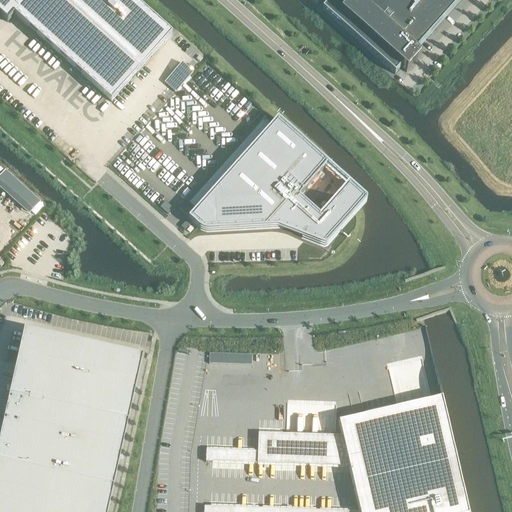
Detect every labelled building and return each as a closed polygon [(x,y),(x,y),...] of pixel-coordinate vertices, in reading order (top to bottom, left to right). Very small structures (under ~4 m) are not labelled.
[(111,103),(172,35),(132,0),(0,0),(0,16),(8,24),(14,16),(111,103)] [(461,0),(332,0),(323,11),(395,75),(401,68),(406,73),(420,57),(415,52),(461,0)] [(277,121),(189,219),(199,229),(202,231),(206,232),(210,232),(278,228),(290,228),(302,238),(323,246),(325,247),(327,245),(366,202),(366,200),(348,185),(320,216),(299,198),(328,166),(277,121)] [(5,172),(0,177),(0,189),(29,215),(40,203),(5,172)] [(0,511),(107,511),(121,452),(129,415),(142,358),(24,332),(0,439),(0,511)] [(251,366),(252,355),(209,354),(209,364),(251,366)] [(332,511),(204,508),(204,511),(468,511),(442,399),(441,399),(338,423),(342,437),(258,435),(257,453),(206,451),(206,463),(349,468),(359,511),(332,511)]
